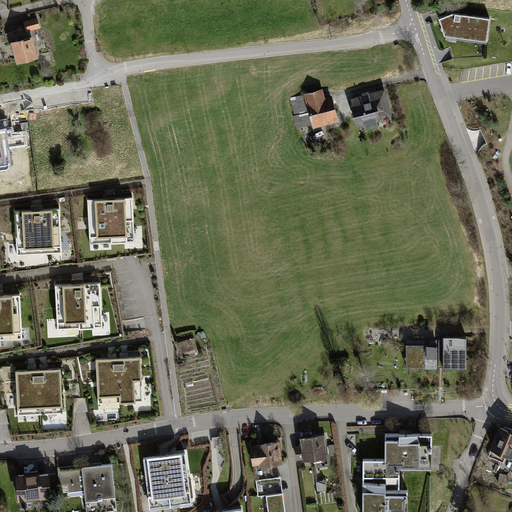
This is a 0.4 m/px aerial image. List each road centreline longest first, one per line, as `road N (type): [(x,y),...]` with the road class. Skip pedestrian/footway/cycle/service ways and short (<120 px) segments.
road 1 (residential): [(483,405),(231,416),(0,449)]
road 2 (tertiary): [(416,26),(491,231),(499,282),(496,402)]
road 3 (residential): [(95,72),(382,37),(416,26)]
